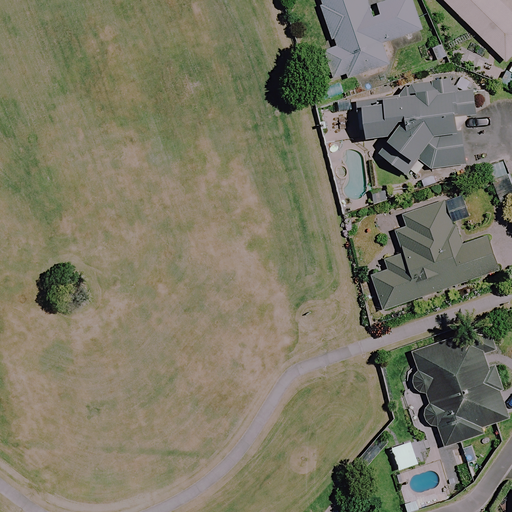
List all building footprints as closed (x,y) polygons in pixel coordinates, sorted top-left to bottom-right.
[(343,76),(344,79),(387,65),(380,43),(417,31),(407,0),(390,0),(366,8),(363,0),(321,0),(336,45),(323,49),(333,80),(343,76)] [(440,0),(503,63),(511,54),(511,16),(495,0),(440,0)] [(382,138),(372,157),(406,176),(464,168),(457,115),(473,113),(469,87),(351,102),(355,129),(356,141),(382,138)] [(460,192),(396,214),(399,224),(386,228),(394,251),(379,256),(383,268),(366,274),(379,312),(495,272),(482,231),(464,238),(457,217),(467,213),(460,192)] [(484,325),(477,328),(407,351),(414,372),(408,374),(416,397),(423,395),(426,405),(420,407),(429,435),(435,433),(441,449),(486,433),(484,425),(507,417),(499,392),(505,389),(497,364),(490,366),(485,351),(492,349),(484,325)] [(422,461),(417,443),(389,452),(394,470),(422,461)] [(449,452),(455,469),(479,460),(472,443),(449,452)]
